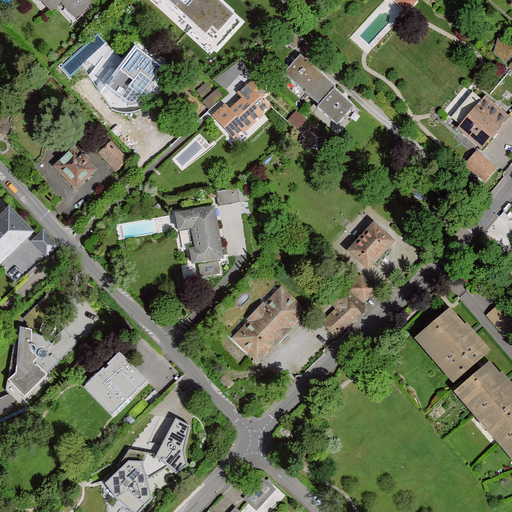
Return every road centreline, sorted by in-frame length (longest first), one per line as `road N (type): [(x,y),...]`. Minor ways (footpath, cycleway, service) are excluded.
road 1 (residential): [(255,440),(439,266),(511,183)]
road 2 (residential): [(71,245),(255,440)]
